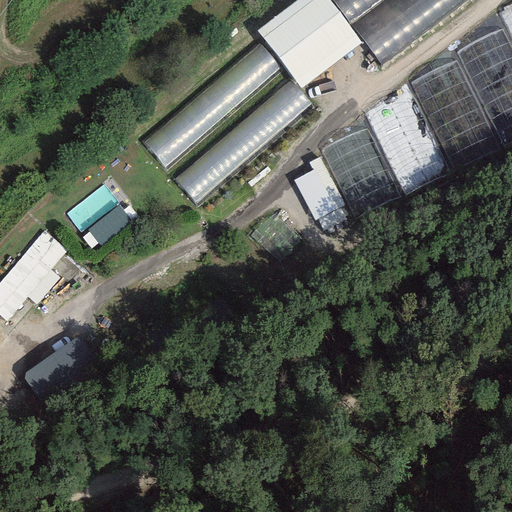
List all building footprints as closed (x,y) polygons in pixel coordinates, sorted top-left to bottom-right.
[(297,0),(255,32),(299,90),(361,44),(328,0),(297,0)] [(333,0),(376,59),(459,0),(333,0)] [(511,0),(510,0),(500,4),(511,33),(511,0)] [(143,142),(165,167),(278,67),(256,42),(143,142)] [(288,78),(173,180),(195,204),(309,102),(288,78)] [(292,175),(321,232),(349,218),(321,161),(292,175)] [(102,183),(64,213),(94,251),(132,221),(102,183)] [(34,305),(58,276),(50,270),(67,249),(41,228),(0,279),(0,315),(7,321),(26,298),(34,305)] [(38,406),(101,381),(86,341),(22,365),(38,406)]
